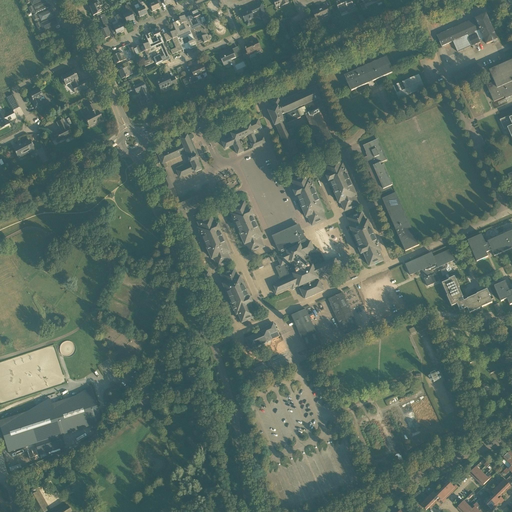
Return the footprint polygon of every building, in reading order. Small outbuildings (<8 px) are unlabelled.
[(0,0),(0,65),(22,54),(0,11),(0,0)] [(94,5),(89,7),(93,16),(101,12),(99,6),(103,5),(100,0),(96,0),(93,2),(94,5)] [(147,8),(144,1),(143,0),(137,0),(139,4),(138,4),(134,6),(139,17),(147,14),(144,10),(147,8)] [(159,0),(151,0),(153,3),(149,5),(152,12),(159,8),(157,4),(160,3),(159,0)] [(355,10),(350,0),(349,0),(345,2),(343,0),(339,0),(335,2),(339,11),(344,9),(345,11),(348,10),(349,13),(355,10)] [(32,7),(35,13),(49,7),(47,1),(32,7)] [(125,6),(127,10),(125,10),(127,14),(123,16),(127,23),(134,20),(132,15),(134,13),(130,4),(125,6)] [(268,17),(264,9),(262,4),(250,9),(250,11),(242,14),(247,26),(251,25),(249,20),(254,18),(253,15),(258,13),(261,20),(268,17)] [(324,20),(324,19),(331,17),(326,6),(313,12),(317,23),(324,20)] [(40,22),(54,16),(51,9),(37,16),(40,22)] [(185,18),(191,31),(203,25),(204,25),(200,16),(197,10),(191,13),(192,16),(194,15),(198,23),(193,26),(188,16),(185,18)] [(113,26),(110,27),(113,34),(115,32),(116,34),(123,31),(121,25),(124,24),(120,14),(116,16),(119,23),(113,26)] [(486,44),(497,40),(486,14),(478,18),(479,18),(479,19),(476,20),(476,19),(475,18),(476,21),(445,35),(444,33),(437,36),(442,47),(453,42),(458,53),(480,43),(479,42),(484,39),(486,44)] [(171,21),(175,31),(175,30),(178,36),(190,31),(191,31),(185,18),(184,16),(178,18),(180,22),(182,21),(185,29),(180,31),(176,22),(172,23),(171,21)] [(43,31),(58,24),(55,17),(40,24),(43,31)] [(295,36),(296,38),(296,39),(302,36),(297,26),(294,27),(292,22),(286,25),(284,26),(290,38),(295,36)] [(208,36),(207,34),(203,25),(191,31),(190,31),(196,45),(203,42),(204,43),(210,40),(209,40),(211,39),(212,38),(211,35),(209,35),(208,36)] [(107,28),(100,31),(103,39),(110,37),(109,34),(110,34),(107,28)] [(145,36),(148,43),(151,49),(163,43),(164,43),(157,28),(151,30),(154,36),(155,36),(158,41),(152,43),(148,34),(145,36)] [(175,30),(175,31),(170,33),(170,34),(168,36),(167,33),(163,35),(166,42),(172,39),(176,48),(170,50),(172,55),(182,50),(182,51),(183,51),(177,37),(178,36),(175,30)] [(190,31),(178,36),(177,37),(183,51),(186,49),(182,39),(187,37),(191,45),(189,45),(191,49),(197,46),(196,45),(190,31)] [(244,46),(246,50),(241,52),(245,59),(250,57),(250,56),(262,51),(257,40),(249,43),(250,44),(244,46)] [(148,43),(142,45),(143,47),(141,48),(140,45),(136,47),(139,54),(144,51),(148,60),(143,63),(145,67),(155,62),(149,49),(151,49),(148,43)] [(169,58),(163,43),(151,49),(149,49),(155,62),(156,64),(162,62),(160,58),(159,59),(155,51),(161,49),(165,58),(168,57),(169,58)] [(231,60),(236,58),(240,56),(242,55),(241,55),(238,47),(232,50),(231,48),(227,50),(228,51),(224,53),(224,52),(219,54),(220,57),(214,60),(217,67),(231,60)] [(115,64),(122,61),(126,60),(123,52),(118,54),(112,57),(115,64)] [(393,73),(389,64),(386,58),(345,76),(351,91),(369,84),(368,82),(372,80),(373,82),(393,73)] [(511,60),(489,71),(494,82),(487,86),(494,102),(505,97),(506,99),(511,95),(511,94),(511,93),(511,60)] [(123,69),(118,72),(122,79),(129,76),(126,70),(130,68),(128,64),(131,63),(130,61),(121,65),(123,69)] [(202,64),(190,70),(193,76),(188,78),(190,84),(197,81),(195,77),(206,73),(202,64)] [(78,79),(74,71),(61,77),(65,85),(70,83),(75,93),(87,86),(85,81),(79,83),(77,79),(78,79)] [(161,92),(177,85),(173,77),(169,79),(167,75),(161,77),(162,79),(157,81),(161,92)] [(421,82),(421,81),(418,76),(403,82),(394,87),(394,88),(391,89),(394,94),(396,93),(397,94),(399,99),(424,88),(421,82)] [(143,83),(134,87),(136,92),(140,91),(143,99),(139,100),(142,105),(151,101),(143,83)] [(39,102),(44,100),(38,89),(29,93),(33,101),(32,101),(35,109),(41,106),(39,102)] [(275,126),(276,125),(287,150),(289,150),(292,155),(298,152),(294,144),(301,141),(299,135),(291,138),(284,122),(282,115),(287,113),(288,115),(287,115),(290,122),(301,118),(298,111),(305,108),(308,114),(305,115),(318,145),(332,139),(319,109),(316,110),(313,101),(320,98),(319,96),(320,96),(321,95),(322,95),(323,94),(323,93),(322,92),(322,91),(321,90),(320,90),(319,90),(317,91),(316,89),(299,97),(298,94),(280,103),(278,99),(272,102),(275,108),(268,111),(275,126)] [(13,95),(8,98),(11,105),(17,103),(13,95)] [(85,118),(89,126),(94,124),(93,122),(100,119),(100,120),(102,120),(98,112),(97,113),(93,105),(87,108),(91,115),(85,118)] [(15,117),(12,111),(5,115),(3,111),(0,112),(0,122),(2,127),(9,124),(8,121),(15,117)] [(507,128),(509,132),(511,139),(511,114),(500,120),(504,130),(507,128)] [(53,140),(57,138),(59,141),(72,135),(68,127),(67,128),(63,120),(57,123),(61,131),(51,136),(53,140)] [(231,135),(232,138),(233,139),(228,141),(222,144),(225,149),(234,145),(238,155),(244,152),(238,140),(249,136),(252,143),(251,144),(253,148),(265,143),(263,138),(256,141),(253,134),(252,131),(260,128),(261,127),(258,120),(247,125),(248,128),(232,135),(231,135)] [(199,160),(198,159),(197,156),(190,141),(193,139),(194,138),(194,137),(194,136),(193,135),(192,135),(191,135),(188,136),(187,136),(180,139),(183,144),(158,155),(162,164),(176,158),(187,153),(190,159),(189,159),(191,163),(192,164),(177,171),(180,178),(193,172),(194,173),(202,170),(198,160),(199,160)] [(392,184),(392,183),(391,180),(390,180),(389,177),(389,176),(388,174),(387,173),(383,165),(381,163),(387,160),(378,140),(364,146),(367,154),(368,155),(368,156),(364,158),(376,185),(377,185),(378,188),(378,189),(380,195),(391,190),(390,190),(389,187),(392,185),(392,184)] [(19,147),(18,144),(13,147),(18,158),(34,150),(29,141),(21,145),(21,146),(19,147)] [(354,196),(356,195),(347,174),(348,174),(345,169),(344,169),(343,165),(341,166),(339,161),(325,167),(329,176),(327,177),(329,182),(330,182),(339,203),(341,202),(345,211),(358,205),(354,196)] [(161,178),(171,200),(177,198),(173,188),(168,175),(161,178)] [(321,211),(323,210),(314,189),(315,188),(313,183),(312,184),(310,180),(308,180),(306,176),(292,181),(296,191),(294,192),(296,197),(297,196),(306,217),(308,217),(312,226),(325,220),(321,211)] [(178,198),(177,198),(171,200),(177,213),(183,210),(182,207),(191,203),(192,206),(199,203),(197,200),(206,196),(208,199),(214,197),(208,184),(202,187),(203,190),(194,194),(193,191),(187,194),(188,197),(179,201),(178,198)] [(405,252),(419,245),(407,219),(396,193),(382,199),(382,200),(383,199),(385,202),(384,203),(405,252)] [(260,238),(262,237),(252,216),(253,216),(251,211),(248,212),(244,203),(231,209),(233,214),(231,214),(233,219),(232,219),(235,224),(245,245),(247,244),(251,253),(264,247),(260,238)] [(367,221),(366,222),(362,212),(348,218),(352,227),(350,228),(360,249),(359,250),(361,255),(364,254),(369,266),(383,261),(379,252),(381,251),(379,247),(380,246),(378,241),(377,242),(367,221)] [(227,253),(229,252),(220,231),(221,230),(218,225),(216,226),(212,217),(198,223),(200,228),(199,229),(200,233),(199,234),(202,239),(203,238),(212,259),(214,259),(218,268),(231,262),(227,253)] [(181,223),(186,234),(193,232),(188,220),(181,223)] [(273,237),(279,251),(278,251),(279,251),(280,251),(281,254),(277,256),(281,266),(276,268),(277,269),(280,276),(282,275),(283,278),(281,278),(282,282),(272,286),(276,295),(291,288),(291,289),(299,286),(299,287),(303,285),(304,288),(300,290),(303,297),(305,299),(324,291),(322,287),(319,281),(315,283),(314,280),(318,278),(318,277),(323,275),(323,274),(340,266),(336,258),(324,263),(321,256),(322,256),(319,249),(315,251),(310,241),(306,244),(304,240),(305,240),(302,234),(303,233),(302,231),(302,232),(299,226),(273,237)] [(511,231),(488,242),(488,243),(486,244),(481,235),(467,241),(477,262),(488,257),(486,253),(491,250),(494,257),(511,248),(511,231)] [(427,278),(424,279),(427,286),(438,282),(438,281),(438,282),(434,274),(435,274),(433,275),(431,271),(438,268),(454,260),(454,261),(449,250),(433,257),(431,253),(406,265),(406,264),(405,264),(410,275),(423,269),(427,278)] [(225,284),(224,284),(223,285),(233,306),(232,306),(234,311),(235,311),(237,315),(238,314),(242,323),(256,317),(250,304),(253,303),(251,298),(250,298),(240,277),(238,278),(237,274),(234,269),(221,275),(225,284)] [(442,283),(446,294),(447,293),(448,295),(447,296),(451,307),(457,304),(460,311),(467,308),(469,313),(480,309),(479,307),(481,306),(481,307),(492,303),(491,300),(493,299),(491,294),(489,295),(487,289),(476,294),(477,295),(467,299),(467,300),(464,301),(462,298),(463,298),(458,288),(459,287),(454,277),(449,279),(448,278),(443,280),(444,282),(442,283)] [(511,290),(510,291),(508,288),(506,281),(494,287),(501,302),(507,299),(510,305),(511,304),(511,290)] [(329,299),(344,336),(359,329),(343,293),(329,299)] [(498,314),(503,312),(499,303),(494,305),(498,314)] [(306,349),(308,352),(322,346),(306,310),(292,316),(306,349)] [(225,320),(227,327),(234,324),(231,318),(225,320)] [(279,336),(278,335),(273,324),(268,326),(265,327),(266,327),(262,329),(263,332),(246,339),(251,349),(271,340),(279,336)] [(276,353),(284,351),(281,341),(273,344),(276,353)] [(287,352),(270,359),(274,371),(282,367),(282,365),(291,362),(287,352)] [(255,374),(260,371),(265,369),(263,365),(259,367),(253,370),(255,374)] [(37,408),(0,420),(0,429),(8,452),(101,422),(91,391),(51,404),(49,398),(36,403),(37,408)] [(503,458),(500,461),(501,462),(504,459),(507,462),(511,457),(511,453),(510,454),(508,452),(503,458)] [(475,476),(480,471),(476,467),(469,473),(472,476),(473,475),(475,476)] [(480,471),(475,476),(476,478),(475,479),(478,482),(484,475),(480,471)] [(484,475),(478,482),(480,485),(482,483),(483,485),(491,477),(490,475),(487,478),(484,475)] [(508,489),(511,487),(504,480),(502,482),(500,480),(499,479),(497,481),(505,489),(507,488),(508,489)] [(504,491),(505,489),(497,481),(496,482),(498,485),(495,488),(502,495),(505,492),(504,491)] [(453,492),(457,487),(455,485),(454,487),(449,482),(444,486),(450,492),(451,490),(453,492)] [(450,492),(444,486),(442,484),(440,485),(443,488),(440,491),(447,498),(450,495),(448,493),(450,492)] [(489,489),(492,492),(494,495),(497,498),(498,496),(500,498),(502,495),(495,488),(493,491),(490,488),(489,489)] [(436,495),(433,492),(430,489),(429,491),(431,494),(429,496),(436,503),(439,500),(437,499),(438,498),(436,495)] [(447,498),(440,491),(436,495),(438,498),(441,501),(443,499),(444,500),(447,498)] [(36,492),(28,496),(37,511),(44,511),(47,511),(36,492)] [(500,501),(497,498),(494,495),(490,500),(497,506),(500,504),(498,502),(500,501)] [(436,503),(429,496),(426,499),(424,496),(422,498),(425,501),(430,506),(432,505),(433,506),(436,503)] [(497,506),(490,500),(486,504),(490,508),(488,510),(490,511),(491,511),(492,511),(491,509),(493,508),(494,509),(497,506)] [(430,506),(425,501),(421,504),(420,503),(417,505),(422,509),(423,508),(426,510),(430,506)] [(458,510),(460,511),(461,511),(468,506),(463,501),(458,507),(460,508),(458,510)] [(224,503),(222,503),(221,503),(221,504),(220,505),(218,506),(214,511),(215,511),(223,511),(225,506),(225,504),(224,503)]
